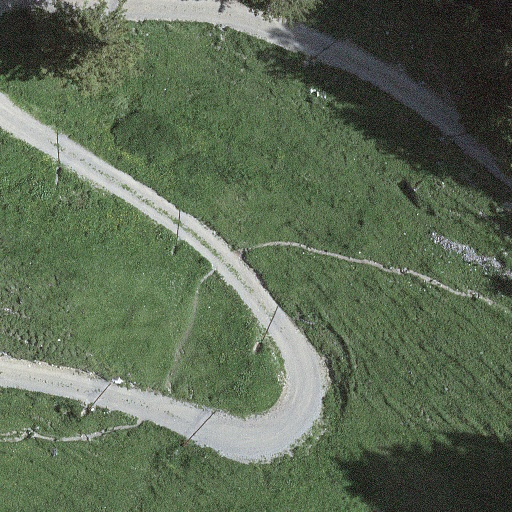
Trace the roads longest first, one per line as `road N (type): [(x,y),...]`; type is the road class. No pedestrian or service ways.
road 1 (track): [(0,90),(70,144),(182,207),(238,255),(324,370),(307,418),(265,438),(103,379),(0,363)]
road 2 (track): [(511,155),(453,105),(366,52),(252,10),(178,0)]
